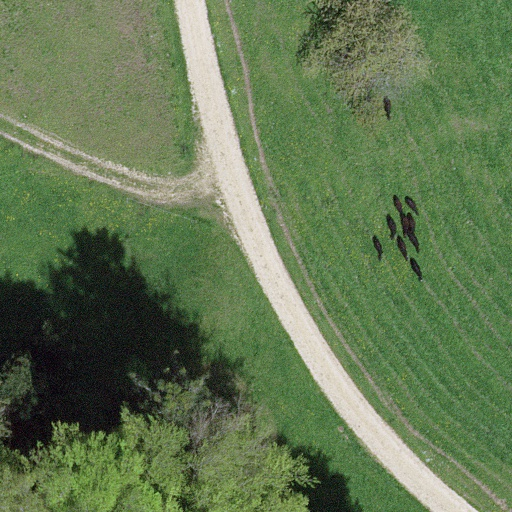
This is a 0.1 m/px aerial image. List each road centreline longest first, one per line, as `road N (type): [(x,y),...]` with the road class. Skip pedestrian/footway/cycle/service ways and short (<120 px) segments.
road 1 (track): [(197,0),(246,195),(290,319),(445,511)]
road 2 (track): [(246,195),(109,195),(0,145)]
